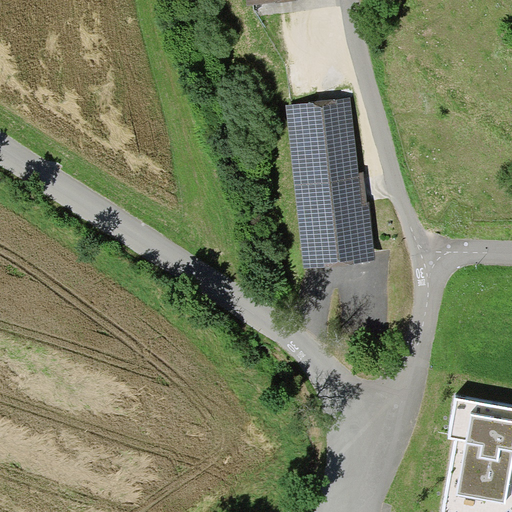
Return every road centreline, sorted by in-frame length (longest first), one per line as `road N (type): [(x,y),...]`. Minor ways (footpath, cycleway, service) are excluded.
road 1 (unclassified): [(380,427),(249,307),(0,134)]
road 2 (unclassified): [(428,260),(374,116),(350,0)]
road 3 (unclassified): [(380,427),(423,328),(428,260)]
